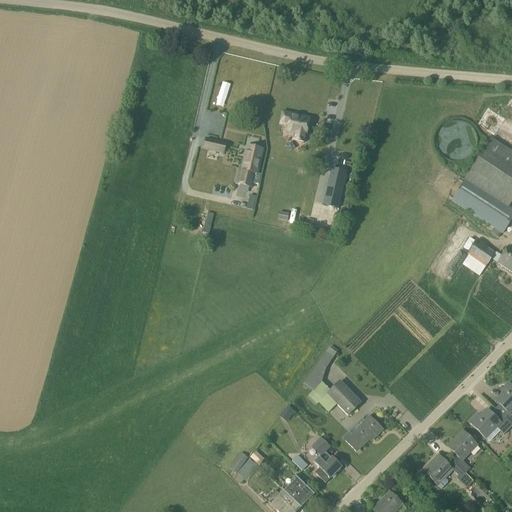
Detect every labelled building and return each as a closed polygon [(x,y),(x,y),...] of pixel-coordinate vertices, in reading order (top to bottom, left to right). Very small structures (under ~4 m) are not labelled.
[(283,112),(281,125),(285,126),(289,127),(287,135),(294,136),(293,141),(305,143),(307,131),(309,119),(297,117),(297,115),(292,114),(283,112)] [(473,137),(472,133),(471,129),(469,126),(467,123),(463,120),(459,118),(455,117),(452,117),(448,118),(445,119),(441,121),(439,124),(436,127),(434,130),(433,134),(433,138),(434,141),(435,145),(436,148),(440,152),(443,154),(446,156),(449,156),(453,157),(458,156),(461,156),(463,154),(467,152),(470,148),(471,145),(472,141),(473,137)] [(502,235),(511,219),(511,210),(508,208),(511,201),(511,151),(492,138),(451,202),(493,229),(490,234),(498,239),(501,234),(502,235)] [(206,139),(204,149),(223,154),(226,144),(206,139)] [(240,169),(237,184),(252,188),(253,184),(258,185),(261,175),(257,174),(262,150),(247,147),(242,170),(240,169)] [(331,169),(323,206),(337,209),(346,172),(331,169)] [(288,213),(279,212),(278,219),(287,221),(288,213)] [(495,254),(477,241),(467,254),(486,267),(495,254)] [(498,264),(511,273),(511,248),(509,247),(498,264)] [(329,348),(303,385),(313,392),(321,400),(318,403),(328,413),(336,405),(348,417),(361,404),(340,381),(330,391),(322,382),(326,369),(337,354),(329,348)] [(495,410),(511,426),(511,387),(508,384),(502,390),(504,393),(499,398),(503,402),(500,405),(495,410)] [(288,406),(282,414),(289,419),(295,412),(288,406)] [(476,417),(469,423),(485,439),(486,439),(489,442),(500,432),(503,435),(511,426),(495,410),(487,418),(483,415),(478,419),(476,417)] [(383,431),(369,417),(364,421),(362,420),(343,438),(357,453),(369,440),(371,442),(383,431)] [(453,442),(447,447),(456,455),(451,459),(466,474),(470,469),(462,461),(469,453),(477,446),(466,435),(456,445),(453,442)] [(331,458),(325,464),(319,459),(331,448),(320,437),(311,447),(320,456),(313,463),(319,469),(315,474),(325,484),(341,468),(331,458)] [(248,458),(241,453),(229,469),(236,474),(248,458)] [(299,455),(293,461),(303,471),(309,465),(299,455)] [(435,465),(426,475),(439,488),(441,490),(446,485),(447,484),(448,482),(447,481),(446,479),(445,479),(453,471),(458,476),(456,478),(466,488),(473,481),(466,474),(451,459),(447,464),(438,456),(433,462),(435,465)] [(244,480),(256,466),(249,461),(237,474),(244,480)] [(300,510),(314,495),(297,478),(296,476),(293,477),(290,478),(287,480),(285,483),(283,487),(282,489),(281,491),(300,510)] [(275,491),(265,501),(270,505),(276,511),(297,511),(300,510),(281,491),(280,490),(277,493),(275,491)] [(395,511),(402,505),(389,493),(380,502),(382,504),(374,511),(395,511)]
